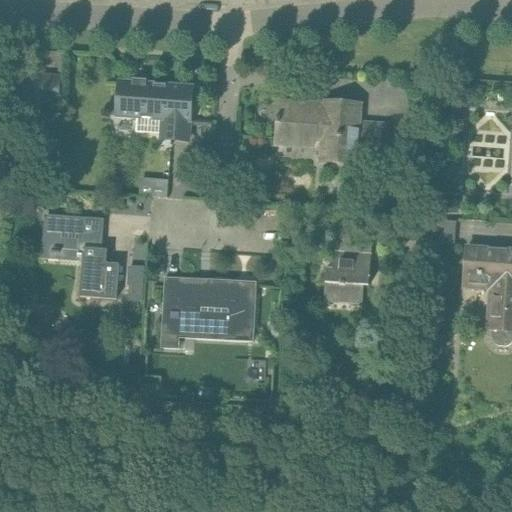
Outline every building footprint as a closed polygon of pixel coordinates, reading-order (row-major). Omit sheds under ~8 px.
[(51,102),(58,102),(59,78),(22,75),(20,100),(24,101),(23,115),(50,117),(51,102)] [(135,132),(162,134),(162,138),(175,139),(175,140),(188,141),(191,104),(166,102),(167,86),(120,83),(117,115),(136,116),(135,132)] [(359,123),(360,121),(361,104),(324,102),(324,108),(312,107),(313,104),(279,101),(276,147),(321,149),(320,161),(356,164),(357,162),(385,165),(388,125),(359,123)] [(387,191),(369,190),(368,212),(386,213),(387,191)] [(459,195),(443,194),(442,213),(457,214),(459,195)] [(102,222),(82,220),(47,218),(44,252),(83,255),(80,297),(96,298),(116,300),(119,265),(107,264),(108,250),(97,249),(98,237),(100,238),(102,222)] [(407,218),(406,239),(416,239),(416,248),(427,249),(428,219),(407,218)] [(373,242),(354,240),(334,239),(332,269),(326,268),(324,301),(345,303),(364,304),(365,285),(370,286),(373,242)] [(511,251),(467,248),(465,277),(464,288),(492,290),(489,330),(493,330),(493,335),(493,337),(493,339),(494,341),(495,343),(497,345),(499,346),(501,346),(506,347),(509,346),(510,344),(511,342),(511,251)] [(165,278),(162,338),(162,348),(178,349),(179,330),(233,333),(234,328),(246,329),(254,329),(254,324),(255,324),(257,283),(208,280),(208,286),(181,285),(181,279),(165,278)] [(430,368),(428,382),(437,384),(439,369),(430,368)] [(140,389),(139,402),(152,403),(153,386),(140,385),(140,389)]
